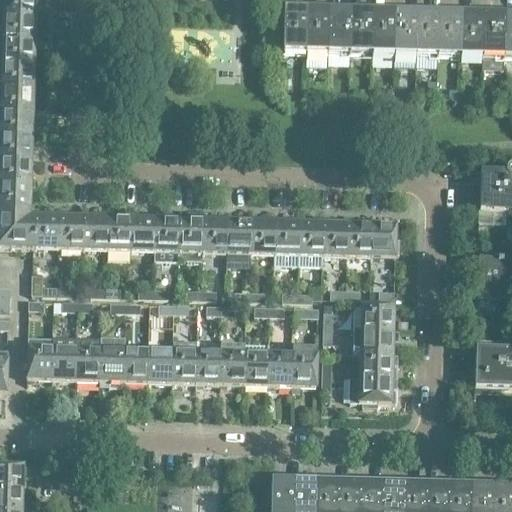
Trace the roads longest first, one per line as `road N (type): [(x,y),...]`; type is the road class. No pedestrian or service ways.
road 1 (residential): [(427,444),(428,193),(420,184),(66,175),(69,0)]
road 2 (residential): [(427,444),(67,435)]
